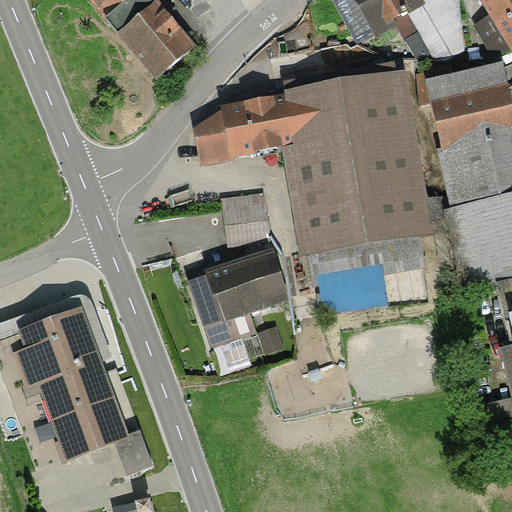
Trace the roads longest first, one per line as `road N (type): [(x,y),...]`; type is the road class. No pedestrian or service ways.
road 1 (tertiary): [(84,185),(207,511)]
road 2 (residential): [(84,185),(141,159),(293,0)]
road 3 (tertiary): [(9,0),(84,185)]
